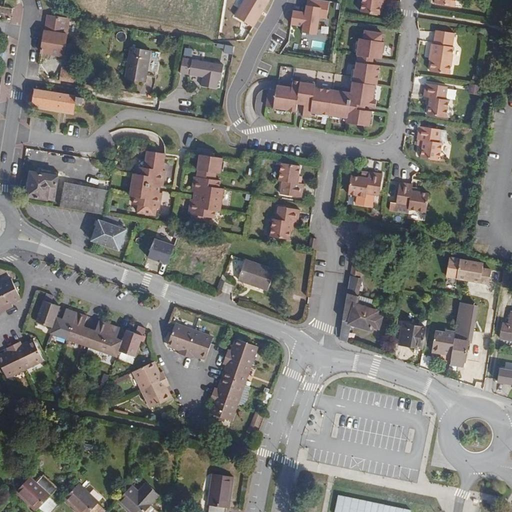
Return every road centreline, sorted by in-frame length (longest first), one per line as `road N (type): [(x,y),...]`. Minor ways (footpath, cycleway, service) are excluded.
road 1 (residential): [(334,147),(246,133),(234,121),(236,88),(281,0)]
road 2 (residential): [(334,147),(322,223),(336,244),(315,350)]
road 3 (residential): [(410,0),(398,141),(381,152),(334,147)]
road 4 (residential): [(11,132),(88,145),(101,142),(117,118),(189,123)]
road 5 (residential): [(315,350),(268,511)]
road 6 (secondary): [(315,350),(171,293)]
road 7 (secondary): [(171,293),(39,243)]
road 8 (residential): [(31,273),(158,318)]
road 9 (residential): [(11,132),(27,0)]
road 10 (secondary): [(463,411),(447,433),(457,459),(488,462),(503,447),(504,432)]
